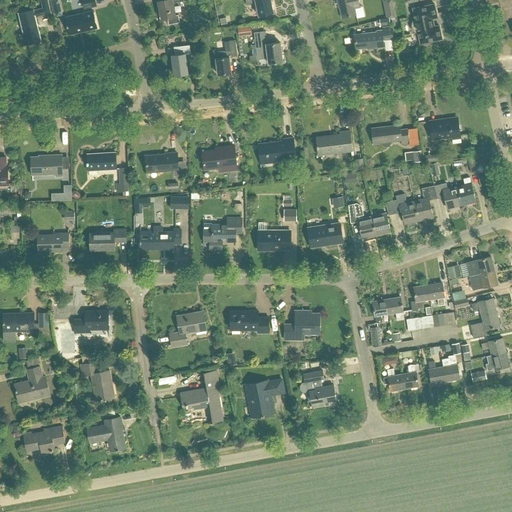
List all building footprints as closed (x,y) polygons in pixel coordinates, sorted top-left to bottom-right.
[(36,17),(44,14),(45,16),(51,15),(47,0),(42,0),(41,0),(43,8),(34,10),(34,9),(19,15),(23,32),(17,34),(20,46),(41,41),(36,17)] [(59,0),(51,0),(56,17),(63,15),(59,0)] [(162,0),(158,1),(158,2),(160,11),(158,12),(160,19),(161,18),(161,19),(167,17),(169,24),(180,22),(178,15),(177,15),(175,15),(173,3),(183,0),(162,0)] [(245,0),(247,4),(256,2),(259,16),(273,12),(270,0),(245,0)] [(336,0),(338,8),(339,7),(342,18),(356,15),(354,8),(360,7),(358,0),(336,0)] [(386,13),(394,12),(392,0),(384,0),(383,0),(386,13)] [(412,29),(414,31),(415,32),(417,32),(420,44),(442,39),(439,25),(434,26),(432,19),(437,18),(434,4),(412,8),(415,20),(413,21),(412,23),(411,25),(412,29)] [(93,10),(73,15),(74,17),(66,19),(70,35),(97,28),(93,10)] [(240,27),(241,35),(251,35),(250,26),(240,27)] [(391,26),(382,28),(383,30),(376,31),(376,32),(354,35),(356,49),(366,47),(367,49),(384,47),(383,40),(392,39),(391,26)] [(256,49),(257,55),(256,56),(257,60),(268,58),(268,63),(282,62),(280,42),(268,44),(267,37),(266,38),(265,31),(254,32),(255,39),(256,49)] [(226,42),(227,51),(217,52),(218,58),(216,58),(218,74),(231,73),(229,57),(238,56),(237,41),(226,42)] [(175,55),(171,55),(174,75),(188,73),(185,54),(190,54),(189,45),(174,47),(175,55)] [(430,121),(432,139),(452,136),(452,138),(460,137),(457,117),(430,121)] [(400,130),(400,125),(371,128),(373,144),(401,140),(401,144),(409,143),(407,129),(400,130)] [(352,150),(350,131),(339,132),(339,134),(315,138),(317,154),(352,150)] [(258,145),(260,164),(273,162),(273,160),(296,158),(294,138),(283,139),(283,141),(258,145)] [(202,152),(204,169),(237,165),(234,145),(224,146),(224,149),(202,152)] [(405,159),(411,158),(412,161),(422,159),(421,149),(404,151),(405,159)] [(100,155),(87,156),(88,170),(117,169),(116,152),(100,153),(100,155)] [(146,156),(147,172),(178,169),(177,152),(165,153),(165,154),(146,156)] [(31,157),(31,175),(55,174),(55,176),(63,176),(62,155),(43,155),(43,156),(31,157)] [(0,184),(8,184),(7,165),(6,166),(6,157),(0,156),(0,184)] [(365,169),(364,158),(356,159),(357,169),(365,169)] [(469,160),(472,174),(478,172),(475,159),(469,160)] [(120,182),(116,183),(116,191),(128,191),(127,167),(119,168),(120,182)] [(421,174),(428,176),(430,169),(423,167),(421,174)] [(435,187),(434,187),(437,200),(443,199),(446,211),(461,207),(457,187),(446,190),(445,185),(440,186),(438,178),(433,179),(435,187)] [(464,186),(457,187),(461,207),(475,204),(469,179),(463,181),(464,186)] [(423,200),(414,202),(419,222),(433,219),(429,202),(437,200),(434,187),(421,190),(423,200)] [(171,208),(189,208),(189,196),(171,195),(171,208)] [(284,206),(293,206),(293,199),(292,199),(292,195),(285,195),(285,199),(284,199),(284,206)] [(396,202),(392,203),(394,215),(401,214),(404,226),(419,222),(414,202),(403,205),(403,202),(405,202),(403,195),(395,197),(396,202)] [(342,197),(335,198),(336,207),(344,206),(342,197)] [(362,238),(376,235),(372,217),(363,219),(362,217),(364,216),(362,207),(358,204),(355,205),(355,206),(349,207),(351,225),(357,224),(357,223),(358,222),(362,238)] [(62,211),(62,219),(73,219),(73,211),(62,211)] [(285,211),(285,222),(297,222),(297,211),(285,211)] [(372,217),(376,235),(390,231),(386,213),(372,217)] [(241,232),(241,217),(228,217),(228,224),(212,224),(212,227),(204,227),(204,242),(210,242),(210,249),(222,249),(222,240),(217,240),(217,237),(228,237),(228,241),(235,241),(235,232),(241,232)] [(339,224),(307,229),(310,247),(343,242),(339,224)] [(114,229),(114,232),(90,233),(90,250),(104,250),(104,248),(115,247),(115,241),(126,241),(126,228),(114,229)] [(140,250),(149,250),(149,249),(174,249),(174,244),(181,244),(181,229),(174,229),(174,232),(140,232),(140,241),(139,241),(139,243),(140,243),(140,250)] [(258,249),(291,249),(291,231),(258,231),(258,249)] [(55,250),(55,251),(62,251),(62,247),(69,247),(68,233),(54,233),(54,235),(38,235),(38,250),(55,250)] [(484,255),(483,246),(474,246),(475,256),(484,255)] [(466,262),(469,276),(494,270),(491,256),(476,260),(466,262)] [(448,267),(451,278),(458,277),(457,273),(458,273),(456,265),(448,267)] [(469,276),(472,290),(483,287),(483,288),(497,284),(494,270),(469,276)] [(442,282),(427,284),(430,299),(437,298),(438,305),(444,304),(443,297),(444,297),(442,282)] [(410,301),(412,311),(415,310),(415,309),(423,307),(422,300),(430,299),(427,284),(413,287),(415,301),(410,301)] [(386,299),(388,314),(396,313),(397,320),(403,319),(402,312),(403,311),(400,297),(386,299)] [(454,301),(455,307),(469,304),(467,297),(454,301)] [(480,308),(481,315),(496,312),(492,298),(478,301),(478,302),(471,304),(473,310),(480,308)] [(375,316),(376,323),(382,322),(381,315),(388,314),(386,299),(372,301),(374,316),(375,316)] [(108,310),(85,311),(85,319),(74,319),(75,333),(90,333),(90,329),(108,329),(108,310)] [(38,311),(38,326),(47,326),(47,311),(38,311)] [(180,332),(169,334),(171,347),(187,344),(185,333),(207,330),(203,311),(177,316),(180,332)] [(258,317),(258,311),(230,311),(230,330),(258,330),(258,332),(268,332),(268,317),(258,317)] [(318,320),(318,313),(313,313),(313,311),(295,311),(295,324),(284,324),(284,339),(303,339),(303,332),(310,332),(310,331),(319,331),(319,320),(318,320)] [(469,324),(472,338),(486,335),(485,329),(499,326),(496,312),(481,315),(483,321),(469,324)] [(3,313),(3,331),(4,341),(15,341),(15,331),(27,331),(27,332),(34,332),(34,313),(3,313)] [(379,328),(371,329),(372,336),(379,335),(379,328)] [(392,332),(393,341),(400,340),(398,331),(392,332)] [(491,355),(506,351),(502,337),(487,341),(488,342),(481,343),(482,350),(489,348),(491,355)] [(459,342),(452,343),(453,354),(461,352),(459,342)] [(429,346),(430,353),(437,352),(436,345),(429,346)] [(401,350),(402,357),(410,355),(409,348),(401,350)] [(494,368),(494,369),(509,365),(506,351),(491,355),(486,356),(488,363),(486,364),(487,370),(494,368)] [(443,366),(445,381),(460,379),(457,364),(456,364),(455,357),(449,358),(449,360),(443,361),(444,366),(443,366)] [(27,361),(28,367),(41,364),(39,358),(27,361)] [(428,369),(431,384),(445,381),(443,366),(435,368),(434,361),(428,362),(429,369),(428,369)] [(114,397),(109,370),(98,372),(97,362),(81,365),(83,375),(91,374),(96,400),(114,397)] [(401,374),(404,389),(418,386),(416,371),(415,371),(413,364),(407,365),(409,372),(401,374)] [(14,384),(19,403),(50,395),(45,376),(43,377),(40,366),(27,370),(29,380),(14,384)] [(387,376),(390,391),(404,389),(401,374),(394,375),(393,368),(387,369),(388,376),(387,376)] [(309,391),(312,406),(337,402),(333,384),(322,386),(321,379),(324,378),(323,370),(303,373),(305,382),(302,382),(300,385),(301,390),(304,392),(309,391)] [(484,371),(470,374),(472,383),(486,380),(484,371)] [(281,376),(246,383),(252,417),(274,413),(270,394),(284,391),(281,376)] [(206,388),(180,392),(182,406),(201,403),(202,407),(209,406),(212,422),(223,420),(217,390),(220,390),(217,378),(205,380),(206,388)] [(122,430),(120,416),(105,419),(106,425),(87,429),(89,442),(108,438),(111,451),(125,449),(121,430),(122,430)] [(43,432),(24,435),(26,450),(41,447),(41,452),(55,450),(54,443),(65,441),(63,426),(43,429),(43,432)]
